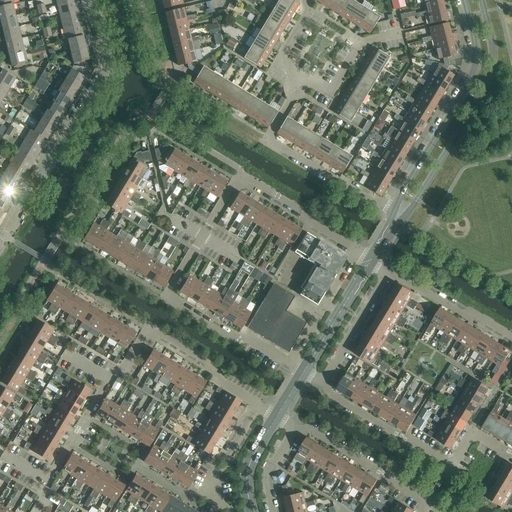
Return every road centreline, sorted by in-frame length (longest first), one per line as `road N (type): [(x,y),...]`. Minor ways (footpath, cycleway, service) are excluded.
road 1 (residential): [(40,511),(45,482),(107,380),(147,332),(215,367),(221,381),(256,403)]
road 2 (residential): [(0,242),(109,68),(92,0)]
road 3 (tertiary): [(395,218),(414,205),(489,80),(493,52),(480,0)]
road 4 (residential): [(324,381),(332,396),(449,466),(473,431),(511,454)]
road 5 (tertiary): [(463,0),(473,72),(395,218)]
road 6 (residential): [(395,218),(267,138),(304,76)]
road 7 (residential): [(354,253),(241,175),(201,237)]
road 8 (residential): [(247,338),(231,340),(165,296),(201,237)]
road 9 (residential): [(424,511),(429,502),(309,428),(296,428)]
road 10 (residential): [(511,336),(386,276)]
road 11 (residential): [(304,76),(330,91),(362,39),(397,33)]
road 12 (residential): [(229,511),(216,494),(217,476),(256,403)]
road 13 (residential): [(324,381),(386,276)]
